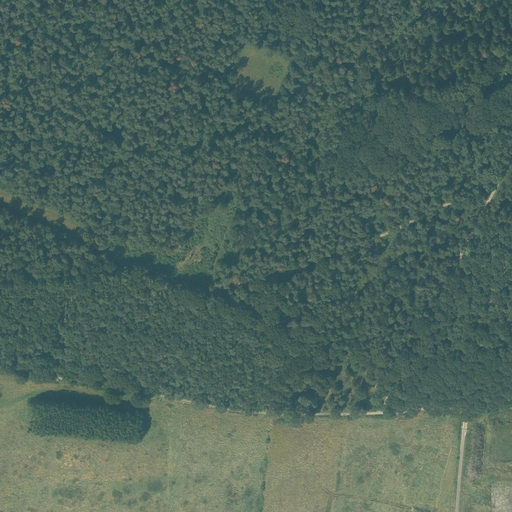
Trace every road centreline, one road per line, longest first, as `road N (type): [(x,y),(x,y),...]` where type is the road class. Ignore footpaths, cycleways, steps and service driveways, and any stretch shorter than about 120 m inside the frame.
road 1 (unclassified): [(456,511),(465,406),(275,416),(0,368)]
road 2 (track): [(201,288),(337,248),(461,199),(486,199)]
road 3 (track): [(201,288),(401,365)]
road 4 (track): [(486,199),(404,360)]
road 5 (track): [(0,275),(109,262),(144,266)]
